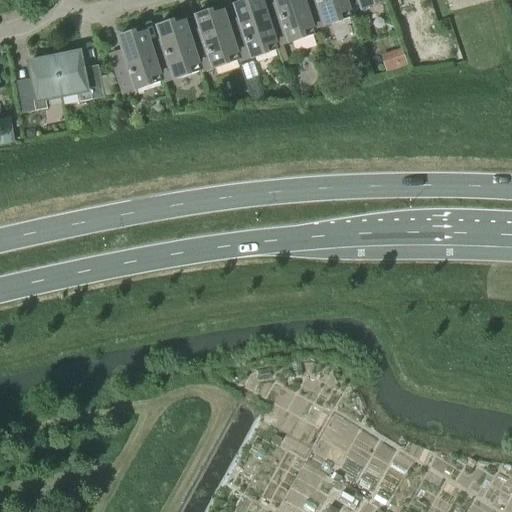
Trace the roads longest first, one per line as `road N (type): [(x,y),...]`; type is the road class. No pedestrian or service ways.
road 1 (secondary): [(0,294),(226,250),(418,238),(511,243)]
road 2 (secondary): [(511,194),(282,193),(0,242)]
